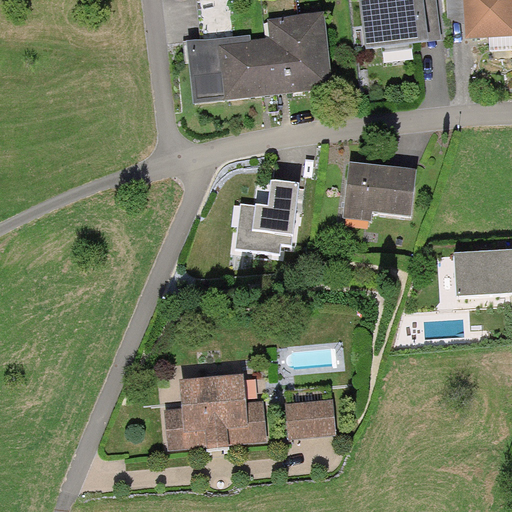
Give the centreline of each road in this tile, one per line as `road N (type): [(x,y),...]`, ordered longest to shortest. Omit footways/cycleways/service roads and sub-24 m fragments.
road 1 (residential): [(61,511),(192,193),(198,161)]
road 2 (residential): [(511,116),(348,125),(263,139),(198,161)]
road 3 (unknown): [(457,117),(431,379)]
road 4 (residential): [(198,161),(172,166),(163,143),(147,0)]
road 5 (track): [(0,232),(57,203),(172,166)]
